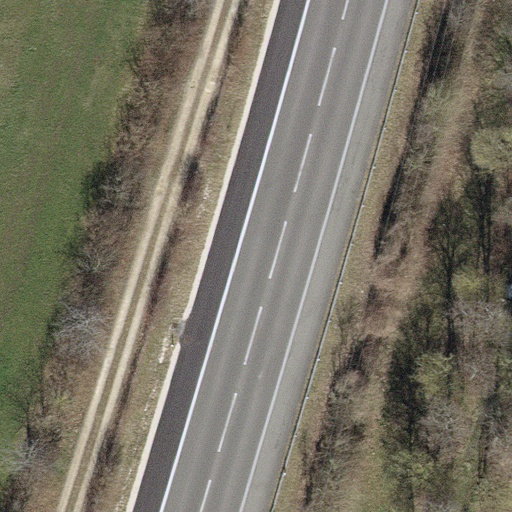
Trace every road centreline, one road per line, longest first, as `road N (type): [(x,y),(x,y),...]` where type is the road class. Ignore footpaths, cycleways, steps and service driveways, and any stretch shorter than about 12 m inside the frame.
road 1 (track): [(70,511),(227,0)]
road 2 (trunk): [(350,0),(209,511)]
